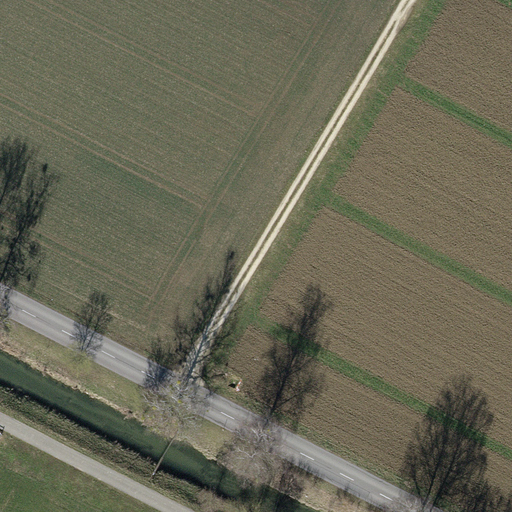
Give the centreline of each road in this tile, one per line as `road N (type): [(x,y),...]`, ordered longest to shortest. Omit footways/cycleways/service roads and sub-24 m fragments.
road 1 (tertiary): [(417,511),(0,295)]
road 2 (track): [(186,391),(419,0)]
road 3 (track): [(0,417),(181,511)]
